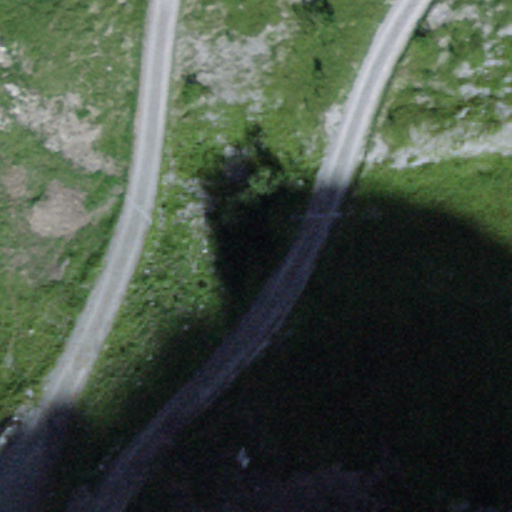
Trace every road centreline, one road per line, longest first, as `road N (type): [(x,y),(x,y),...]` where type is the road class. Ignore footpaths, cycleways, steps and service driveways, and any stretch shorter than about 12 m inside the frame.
road 1 (track): [(398,0),(353,63),(279,270),(138,431),(97,511)]
road 2 (track): [(10,511),(114,199),(149,0)]
